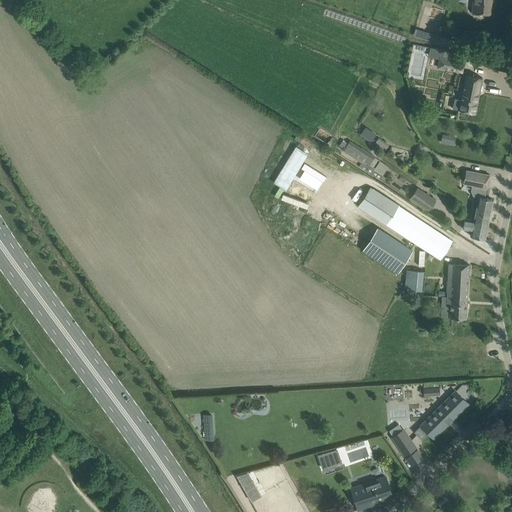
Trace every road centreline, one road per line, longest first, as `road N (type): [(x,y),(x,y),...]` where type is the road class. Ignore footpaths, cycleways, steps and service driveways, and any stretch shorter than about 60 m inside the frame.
road 1 (secondary): [(201,511),(0,227)]
road 2 (secondary): [(0,257),(181,511)]
road 3 (unclassified): [(511,390),(495,337),(494,286),(511,192)]
road 4 (unclassified): [(389,511),(511,390)]
